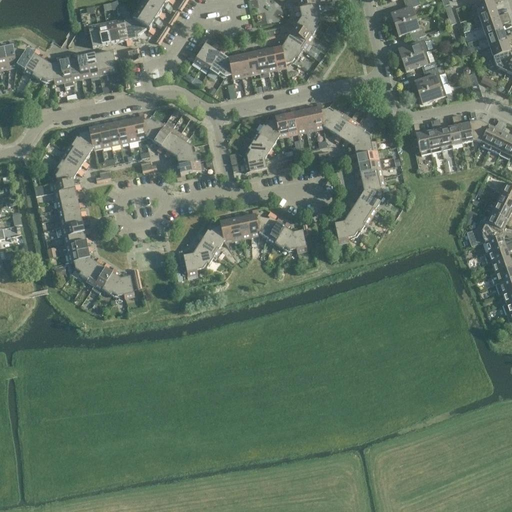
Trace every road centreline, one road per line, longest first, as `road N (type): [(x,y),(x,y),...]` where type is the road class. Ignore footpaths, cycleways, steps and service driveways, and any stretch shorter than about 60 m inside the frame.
road 1 (residential): [(383,81),(215,115)]
road 2 (residential): [(150,98),(46,120),(25,148),(0,157)]
road 3 (residential): [(511,117),(484,104),(412,117),(388,99),(383,81)]
